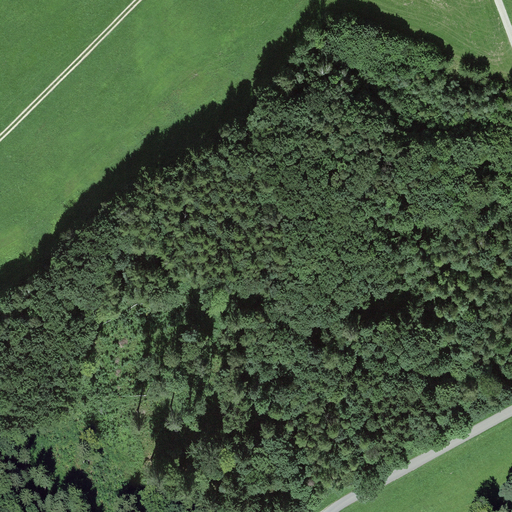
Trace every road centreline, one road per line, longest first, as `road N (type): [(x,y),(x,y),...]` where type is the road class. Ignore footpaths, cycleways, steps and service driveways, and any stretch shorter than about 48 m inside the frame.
road 1 (unclassified): [(332,511),(511,412)]
road 2 (track): [(137,0),(0,142)]
